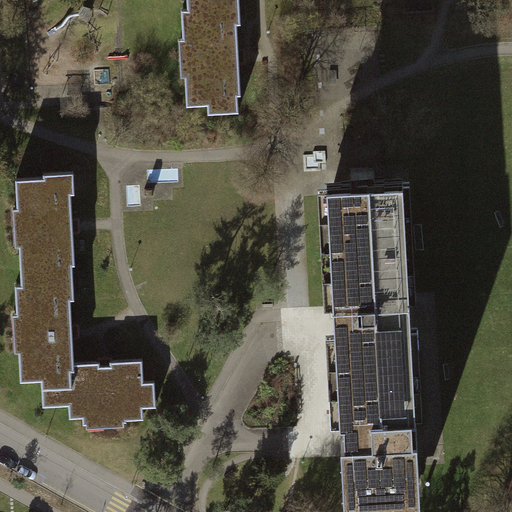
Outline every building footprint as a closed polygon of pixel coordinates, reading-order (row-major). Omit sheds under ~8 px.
[(239,22),(239,3),(210,4),(209,0),(185,0),(186,7),(181,7),(183,38),(185,38),(187,74),(185,74),(186,104),(207,103),(207,112),(237,110),(237,94),(240,94),(238,64),(246,64),(246,57),(246,47),(237,48),(236,23),(239,22)] [(19,244),(20,272),(44,271),(45,278),(72,277),(72,263),(74,263),(73,233),(79,232),(79,226),(79,215),(71,215),(71,192),(74,192),(73,170),(41,171),(41,175),(15,176),(16,207),(20,207),(21,244),(19,244)] [(402,179),(325,183),(339,417),(343,417),(345,438),(339,438),(343,498),(418,494),(415,435),(409,435),(408,414),(416,413),(402,179)] [(73,298),(72,277),(45,278),(44,271),(20,272),(20,282),(14,282),(15,313),(20,313),(21,348),(18,348),(19,379),(42,378),(42,386),(69,385),(68,368),(73,368),(72,362),(71,337),(79,337),(79,332),(79,330),(78,323),(70,323),(69,298),(73,298)] [(96,361),(72,362),(73,368),(68,368),(69,385),(42,386),(43,404),(68,403),(68,416),(80,416),(80,423),(87,422),(87,418),(120,417),(120,421),(125,421),(125,418),(143,417),(142,405),(155,405),(154,379),(143,379),(142,358),(110,359),(110,356),(105,356),(103,356),(96,357),(96,361)]
